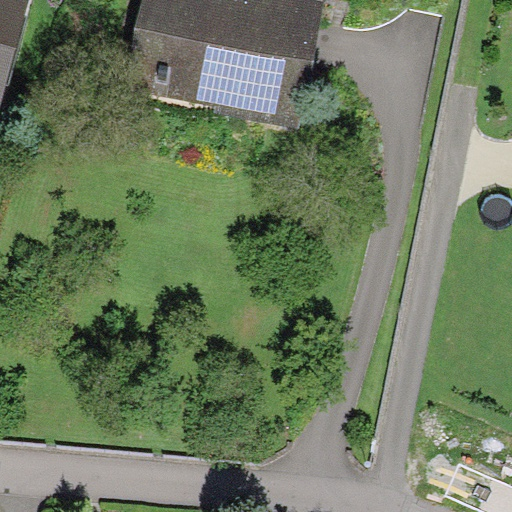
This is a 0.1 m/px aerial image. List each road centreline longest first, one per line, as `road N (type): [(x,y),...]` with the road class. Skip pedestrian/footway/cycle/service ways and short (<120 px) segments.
road 1 (unknown): [(479,0),(392,504)]
road 2 (residential): [(407,511),(259,483),(0,465)]
